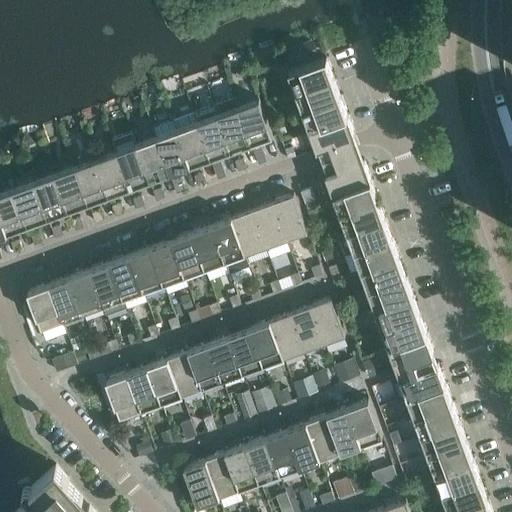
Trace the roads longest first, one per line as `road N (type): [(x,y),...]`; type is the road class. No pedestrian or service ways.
road 1 (residential): [(0,281),(12,269),(395,131)]
road 2 (residential): [(395,131),(511,449)]
road 3 (residential): [(154,511),(32,375),(0,293)]
road 4 (tertiary): [(511,146),(494,85),(488,0)]
